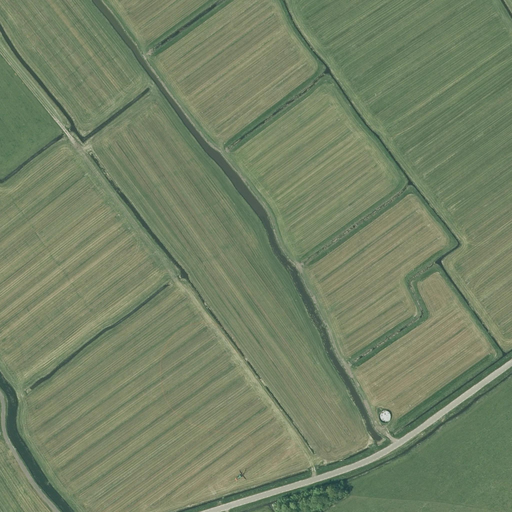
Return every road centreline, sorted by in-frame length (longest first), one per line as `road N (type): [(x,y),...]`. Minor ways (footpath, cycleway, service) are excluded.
road 1 (secondary): [(213,511),(361,464),(511,363)]
road 2 (track): [(0,51),(78,150)]
